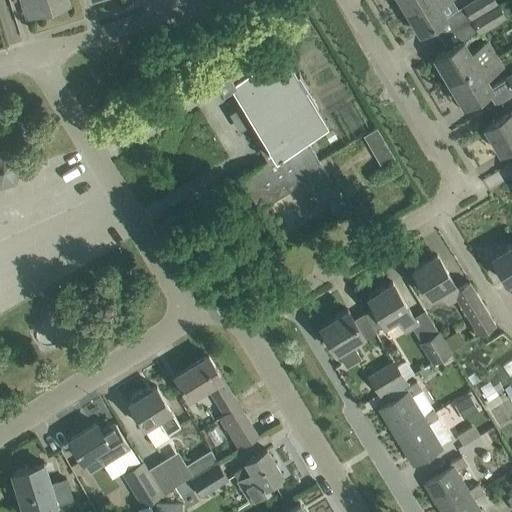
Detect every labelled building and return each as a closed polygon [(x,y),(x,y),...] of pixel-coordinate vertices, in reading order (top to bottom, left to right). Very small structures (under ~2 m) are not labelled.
[(68,3),(67,0),(22,0),(26,11),(45,5),(46,9),(68,3)] [(417,0),(405,8),(419,32),(433,24),(454,11),(447,0),(417,0)] [(497,3),(495,0),(469,0),(461,5),(470,19),(497,3)] [(480,31),(505,15),(497,3),(470,19),(477,32),(480,31)] [(463,39),(448,48),(434,57),(449,81),(495,53),(488,41),(470,52),(463,39)] [(172,62),(181,56),(175,47),(166,52),(172,62)] [(225,67),(215,73),(220,81),(222,85),(226,92),(228,95),(232,101),(234,104),(235,107),(237,110),(233,113),(241,126),(245,124),(247,126),(249,130),(267,159),(306,137),(328,124),(304,85),(306,83),(297,69),(295,70),(282,48),(258,62),(257,61),(251,52),(228,66),(225,67)] [(495,53),(449,81),(463,105),(492,87),(485,76),(502,65),(495,53)] [(511,110),(502,115),(485,126),(500,151),(511,144),(511,111),(511,110)] [(306,137),(240,176),(259,207),(312,175),(337,218),(350,210),(306,137)] [(0,183),(7,184),(15,181),(21,174),(22,166),(21,159),(16,153),(10,149),(2,148),(0,149),(0,183)] [(489,186),(511,174),(511,168),(511,166),(486,178),(489,186)] [(511,243),(492,256),(511,287),(511,243)] [(495,322),(470,280),(457,287),(437,253),(413,268),(429,294),(440,287),(448,301),(456,296),(479,332),(495,322)] [(413,316),(403,298),(392,281),(368,295),(374,305),(365,311),(376,327),(389,317),(393,323),(397,320),(404,331),(412,326),(421,340),(419,341),(432,361),(451,349),(438,328),(437,329),(424,308),(413,316)] [(353,317),(347,308),(320,324),(336,350),(337,350),(346,365),(360,357),(351,341),(362,334),(364,338),(376,330),(363,310),(353,317)] [(175,374),(185,391),(189,397),(208,384),(226,412),(220,415),(239,447),(258,435),(239,404),(208,353),(175,374)] [(397,365),(394,360),(370,375),(381,393),(405,378),(397,365)] [(406,360),(397,365),(405,378),(414,372),(406,360)] [(397,396),(379,407),(396,435),(435,411),(422,389),(416,379),(405,386),(407,390),(397,396)] [(157,385),(129,402),(136,413),(134,414),(136,418),(138,416),(144,426),(159,417),(168,431),(180,423),(157,385)] [(435,411),(396,435),(413,463),(452,439),(435,411)] [(96,422),(69,438),(89,470),(129,446),(114,422),(101,430),(96,422)] [(488,449),(501,441),(491,426),(478,434),(488,449)] [(182,455),(153,472),(164,491),(175,484),(217,459),(210,447),(186,462),(182,455)] [(266,447),(249,458),(246,459),(247,462),(234,470),(252,499),(269,489),(265,484),(282,473),(266,447)] [(442,510),(481,486),(462,455),(450,462),(452,465),(425,482),(442,510)] [(217,459),(175,484),(181,495),(195,488),(199,495),(228,478),(217,459)] [(66,477),(50,482),(44,461),(12,471),(24,511),(28,511),(73,498),(66,477)] [(152,500),(163,493),(144,461),(125,473),(144,503),(151,499),(152,500)] [(481,486),(442,510),(443,511),(480,511),(472,497),(484,490),(481,486)] [(305,511),(299,502),(282,511),(305,511)]
